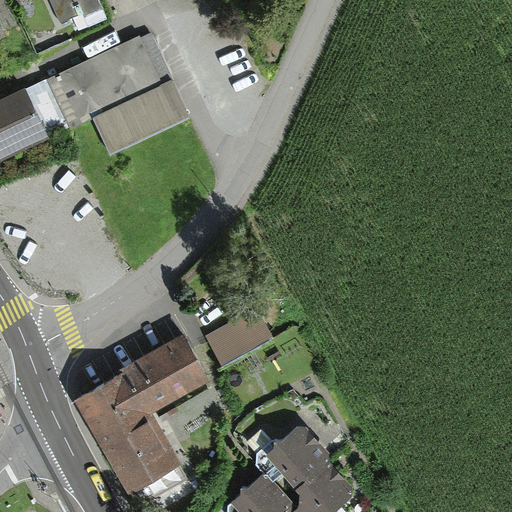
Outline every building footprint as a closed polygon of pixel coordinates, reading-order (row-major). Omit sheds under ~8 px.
[(50,0),(61,22),(82,12),(85,18),(104,9),(100,0),(50,0)] [(46,78),(69,128),(91,118),(109,155),(191,117),(150,30),(46,78)] [(0,102),(0,160),(46,139),(23,91),(0,102)] [(205,334),(223,365),(271,338),(253,307),(205,334)] [(124,373),(77,400),(131,496),(182,467),(150,411),(206,379),(182,335),(121,369),(124,373)] [(224,509),(226,511),(330,511),(356,490),(329,460),(334,457),(303,423),(281,442),(278,438),(254,459),(266,473),(224,509)]
